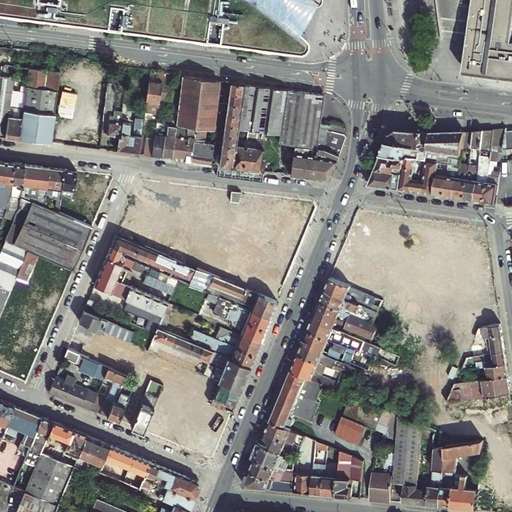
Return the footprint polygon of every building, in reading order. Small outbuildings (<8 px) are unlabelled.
[(0,0),(0,11),(93,21),(308,45),(311,44),(314,42),(315,39),(316,35),(315,32),(307,24),(315,8),(319,0),(0,0)] [(478,73),(511,77),(511,0),(487,0),(486,7),(478,73)] [(56,112),(62,70),(30,67),(27,86),(24,108),(56,112)] [(129,67),(128,72),(127,85),(125,94),(138,96),(142,69),(129,67)] [(127,72),(110,69),(105,108),(112,109),(115,84),(125,86),(127,72)] [(145,107),(145,111),(159,113),(160,104),(164,76),(164,72),(156,71),(155,81),(149,80),(147,93),(145,107)] [(0,134),(7,135),(11,105),(15,76),(11,76),(0,73),(0,134)] [(180,101),(177,126),(188,127),(195,128),(196,124),(216,126),(216,123),(214,120),(220,79),(183,74),(180,101)] [(164,76),(160,104),(171,105),(175,77),(164,76)] [(243,93),(245,82),(231,80),(231,85),(230,91),(243,93)] [(243,93),(242,104),(240,114),(239,125),(238,127),(248,128),(258,129),(269,131),(276,132),(281,132),(279,142),(290,144),(295,144),(316,147),(320,122),(324,92),(286,87),(245,82),(243,93)] [(21,85),(21,91),(18,106),(11,105),(7,135),(15,136),(19,137),(24,108),(27,86),(21,85)] [(21,91),(13,90),(11,105),(18,106),(21,91)] [(242,104),(243,93),(230,91),(229,95),(228,102),(242,104)] [(170,157),(172,158),(177,126),(180,101),(174,100),(173,113),(170,112),(167,132),(164,157),(170,157)] [(227,112),(240,114),(242,104),(228,102),(228,106),(227,112)] [(52,141),(56,112),(24,108),(19,137),(46,140),(52,141)] [(167,132),(170,112),(170,110),(166,109),(165,120),(158,119),(157,131),(167,132)] [(120,133),(122,122),(122,119),(123,115),(123,111),(115,110),(114,115),(111,114),(110,119),(109,119),(107,134),(107,136),(109,136),(110,137),(111,134),(120,135),(120,133)] [(225,123),(239,125),(240,114),(227,112),(226,116),(225,123)] [(135,116),(133,134),(131,152),(136,153),(139,153),(144,118),(135,116)] [(131,152),(133,134),(130,134),(132,123),(123,122),(123,119),(122,119),(122,122),(130,123),(129,134),(120,133),(120,135),(118,150),(121,151),(129,152),(131,152)] [(129,134),(130,123),(122,122),(120,133),(129,134)] [(315,152),(338,155),(343,141),(345,135),(345,133),(346,127),(320,122),(316,147),(315,152)] [(238,127),(239,125),(225,123),(225,126),(224,133),(237,135),(238,131),(238,127)] [(206,129),(215,131),(216,126),(196,124),(195,128),(192,151),(192,161),(203,162),(211,163),(214,142),(205,141),(206,129)] [(184,159),(188,127),(177,126),(172,158),(179,159),(184,159)] [(192,151),(195,128),(188,127),(184,159),(188,160),(192,161),(192,151)] [(257,138),(258,133),(258,129),(248,128),(247,132),(247,136),(257,138)] [(495,129),(492,146),(491,154),(491,156),(490,163),(494,163),(496,164),(497,160),(501,161),(502,155),(503,148),(506,131),(506,128),(500,128),(495,129)] [(256,146),(267,147),(269,131),(258,129),(258,133),(257,138),(257,141),(256,146)] [(387,140),(422,145),(427,146),(430,131),(421,131),(397,129),(391,133),(389,137),(387,140)] [(479,130),(474,130),(471,147),(478,148),(478,151),(481,151),(481,150),(484,129),(479,130)] [(490,129),(484,129),(481,150),(489,151),(488,153),(491,154),(492,146),(495,129),(490,129)] [(511,130),(506,131),(503,148),(510,147),(511,147),(511,130)] [(167,132),(157,131),(156,138),(154,155),(161,156),(164,157),(167,132)] [(449,163),(459,164),(459,162),(463,137),(464,131),(453,132),(444,132),(437,132),(430,131),(427,146),(427,150),(425,159),(427,159),(438,161),(449,163)] [(236,143),(237,135),(224,133),(223,137),(222,143),(236,145),(236,143)] [(149,155),(154,155),(156,138),(148,137),(145,154),(149,155)] [(421,149),(422,145),(387,140),(385,147),(382,153),(414,157),(415,150),(420,150),(419,158),(421,159),(423,159),(425,159),(427,150),(421,149)] [(234,156),(236,145),(222,143),(222,148),(221,154),(234,156)] [(236,145),(234,156),(233,166),(240,167),(242,167),(245,144),(236,143),(236,145)] [(245,144),(242,167),(250,168),(253,169),(256,146),(245,144)] [(316,147),(295,144),(291,174),(298,175),(312,177),(315,152),(316,147)] [(256,146),(253,169),(260,170),(264,170),(267,147),(256,146)] [(338,155),(315,152),(312,177),(314,177),(328,179),(334,164),(338,155)] [(414,157),(382,153),(379,160),(375,169),(401,174),(402,166),(413,168),(414,160),(418,160),(418,162),(420,162),(421,159),(419,158),(416,158),(414,157)] [(234,156),(221,154),(220,158),(220,164),(223,165),(233,166),(234,156)] [(480,162),(479,165),(474,200),(479,201),(484,202),(489,171),(490,163),(491,156),(481,154),(480,156),(480,162)] [(436,173),(438,161),(427,159),(426,163),(425,171),(436,173)] [(0,160),(0,194),(9,198),(10,194),(14,162),(7,161),(0,160)] [(438,161),(436,173),(435,183),(433,194),(438,195),(443,196),(449,163),(438,161)] [(19,208),(25,164),(22,163),(14,162),(10,194),(9,198),(3,217),(13,220),(16,211),(19,208)] [(458,198),(463,199),(469,164),(459,162),(459,164),(458,169),(454,197),(458,198)] [(449,197),(454,197),(458,169),(459,164),(449,163),(443,196),(449,197)] [(0,250),(0,286),(9,291),(15,277),(20,266),(27,250),(38,255),(73,270),(87,238),(92,226),(75,219),(59,212),(56,210),(49,208),(44,206),(46,194),(50,167),(39,166),(25,164),(19,208),(16,211),(13,220),(0,250)] [(469,164),(463,199),(469,200),(474,200),(479,165),(469,164)] [(410,191),(411,179),(413,168),(402,166),(401,174),(399,189),(403,190),(410,191)] [(59,168),(50,167),(46,194),(55,196),(55,198),(57,198),(56,210),(59,212),(61,195),(61,188),(64,169),(59,168)] [(489,171),(484,202),(490,203),(495,204),(499,173),(500,169),(494,169),(492,168),(491,172),(489,171)] [(64,169),(61,188),(73,190),(76,170),(71,170),(64,169)] [(369,185),(399,189),(401,174),(375,169),(372,177),(369,185)] [(424,181),(435,183),(436,173),(425,171),(424,181)] [(422,193),(424,181),(418,180),(411,179),(410,191),(416,192),(422,193)] [(433,194),(435,183),(424,181),(422,193),(428,193),(433,194)] [(61,188),(61,195),(67,198),(69,195),(72,195),(73,190),(61,188)] [(0,216),(3,217),(9,198),(0,194),(0,216)] [(447,233),(449,221),(355,209),(350,250),(405,257),(405,256),(416,258),(417,247),(406,246),(406,248),(390,245),(391,233),(373,230),(374,223),(447,233)] [(468,261),(490,259),(486,223),(451,227),(453,245),(457,245),(461,283),(471,282),(472,294),(497,291),(494,267),(469,270),(468,261)] [(121,249),(125,251),(130,239),(116,233),(114,237),(111,245),(121,249)] [(130,239),(125,251),(130,253),(134,255),(139,243),(130,239)] [(139,243),(134,255),(141,257),(144,259),(149,247),(143,245),(139,243)] [(121,251),(121,249),(111,245),(110,247),(108,251),(106,257),(120,262),(123,255),(120,252),(121,251)] [(158,251),(149,247),(144,259),(149,261),(153,263),(158,251)] [(31,271),(38,255),(27,250),(20,266),(31,271)] [(158,251),(153,263),(160,265),(162,266),(167,255),(158,251)] [(171,270),(176,259),(167,255),(162,266),(167,268),(171,270)] [(102,265),(99,272),(116,279),(122,265),(122,264),(120,262),(106,257),(105,258),(102,265)] [(176,272),(180,274),(185,262),(176,259),(171,270),(176,272)] [(130,267),(137,270),(139,270),(141,265),(132,261),(130,267)] [(188,283),(194,266),(185,262),(180,274),(179,276),(178,279),(188,283)] [(140,271),(148,274),(150,270),(148,269),(149,267),(142,264),(141,265),(139,270),(140,271)] [(31,271),(20,266),(15,277),(26,282),(31,271)] [(227,280),(194,266),(188,283),(210,292),(250,309),(271,317),(275,308),(277,301),(265,296),(261,294),(260,294),(252,290),(246,288),(236,284),(227,280)] [(148,274),(157,278),(159,272),(150,268),(150,270),(148,274)] [(158,279),(157,278),(148,274),(140,271),(139,273),(142,277),(153,282),(156,283),(158,279)] [(116,279),(99,272),(97,278),(94,284),(116,293),(121,281),(116,279)] [(168,276),(159,272),(157,278),(158,279),(166,282),(168,276)] [(376,283),(378,277),(364,272),(362,278),(376,283)] [(177,280),(168,276),(166,282),(175,286),(177,280)] [(388,277),(384,288),(429,305),(437,283),(427,279),(423,290),(388,277)] [(346,298),(350,286),(330,278),(328,282),(325,289),(346,298)] [(121,281),(116,293),(118,294),(125,297),(130,285),(127,284),(121,281)] [(173,290),(175,286),(166,282),(164,286),(167,288),(173,290)] [(135,301),(140,289),(135,287),(130,285),(125,297),(128,298),(130,299),(135,301)] [(0,312),(4,302),(9,291),(0,286),(0,312)] [(346,298),(360,304),(378,311),(382,299),(350,286),(346,298)] [(144,305),(145,305),(150,293),(145,291),(140,289),(135,301),(144,305)] [(360,304),(346,298),(325,289),(324,293),(320,301),(373,323),(378,311),(360,304)] [(216,308),(266,329),(269,321),(271,317),(250,309),(210,292),(207,300),(218,304),(216,308)] [(150,293),(145,305),(154,309),(159,297),(150,293)] [(154,309),(163,313),(168,301),(166,300),(159,297),(154,309)] [(163,313),(154,309),(145,305),(144,305),(135,301),(130,299),(126,309),(151,320),(147,328),(156,332),(158,327),(163,313)] [(378,325),(373,323),(320,301),(318,308),(314,316),(313,318),(333,327),(335,322),(373,338),(378,325)] [(264,334),(266,329),(216,308),(214,313),(227,319),(225,325),(241,332),(261,340),(264,334)] [(79,321),(113,335),(129,342),(134,331),(83,310),(82,314),(79,321)] [(311,324),(309,329),(329,337),(334,340),(356,349),(367,353),(371,343),(333,327),(313,318),(311,324)] [(502,329),(501,324),(482,327),(484,338),(486,337),(503,334),(502,329)] [(220,326),(216,337),(218,338),(219,335),(225,337),(226,333),(238,338),(240,334),(220,326)] [(162,341),(167,331),(158,327),(156,332),(153,337),(158,339),(162,341)] [(255,354),(218,338),(216,337),(194,328),(191,334),(198,337),(196,343),(204,346),(213,350),(220,353),(228,356),(230,357),(250,366),(254,358),(255,354)] [(306,335),(303,342),(324,351),(329,337),(309,329),(306,335)] [(176,334),(167,331),(162,341),(168,344),(171,345),(176,334)] [(219,335),(218,338),(255,354),(259,345),(261,340),(241,332),(240,334),(238,338),(226,333),(225,337),(219,335)] [(180,349),(185,338),(176,334),(171,345),(174,346),(180,349)] [(198,337),(191,334),(189,340),(194,342),(196,343),(198,337)] [(504,344),(503,334),(486,337),(488,350),(493,349),(493,353),(505,351),(504,344)] [(473,340),(471,346),(467,354),(466,357),(473,356),(480,355),(483,354),(483,338),(477,339),(475,336),(473,340)] [(189,340),(185,338),(180,349),(187,352),(190,353),(194,342),(189,340)] [(356,349),(334,340),(329,353),(350,362),(356,349)] [(199,357),(204,346),(196,343),(194,342),(190,353),(194,355),(199,357)] [(301,348),(299,353),(327,365),(343,372),(351,376),(349,380),(354,382),(357,374),(359,369),(351,366),(323,353),(324,351),(303,342),(301,348)] [(391,352),(382,348),(371,343),(367,353),(374,356),(377,357),(387,362),(391,352)] [(208,360),(213,350),(204,346),(199,357),(204,359),(208,360)] [(76,362),(79,354),(67,348),(65,352),(63,357),(76,362)] [(200,366),(160,349),(158,354),(198,371),(200,366)] [(216,363),(220,353),(213,350),(208,360),(216,363)] [(485,361),(486,367),(507,363),(506,360),(505,351),(493,353),(494,359),(485,361)] [(224,367),(228,356),(220,353),(216,363),(224,367)] [(327,365),(299,353),(296,360),(292,370),(327,384),(344,391),(349,380),(351,376),(343,372),(340,380),(338,384),(335,383),(336,380),(323,374),(323,373),(327,365)] [(480,355),(481,362),(482,367),(486,367),(485,361),(494,359),(493,353),(483,354),(480,355)] [(10,354),(2,373),(25,384),(34,365),(10,354)] [(108,367),(79,354),(76,362),(80,364),(78,368),(103,379),(104,377),(108,367)] [(228,356),(224,367),(246,376),(249,369),(250,366),(230,357),(228,356)] [(464,362),(461,370),(479,368),(482,367),(481,362),(472,364),(469,363),(473,356),(466,357),(464,362)] [(482,380),(509,376),(508,371),(507,363),(486,367),(482,367),(479,368),(482,380)] [(220,381),(241,389),(243,384),(245,378),(246,376),(224,367),(223,369),(223,370),(209,364),(207,369),(206,372),(205,374),(220,381)] [(343,372),(327,365),(323,373),(340,380),(343,372)] [(122,380),(124,374),(108,367),(104,377),(113,381),(100,413),(103,414),(107,416),(113,400),(122,380)] [(292,370),(288,379),(286,385),(283,390),(321,406),(323,403),(320,402),(327,384),(292,370)] [(65,379),(56,375),(49,391),(66,399),(87,408),(91,409),(97,395),(98,393),(74,383),(76,378),(67,374),(65,379)] [(510,386),(509,376),(482,380),(459,383),(455,384),(453,390),(449,400),(448,402),(449,402),(455,401),(462,400),(471,398),(511,393),(510,386)] [(283,390),(281,395),(319,411),(321,406),(283,390)] [(103,398),(97,395),(91,409),(95,411),(98,412),(103,398)] [(279,402),(277,406),(295,414),(310,420),(314,412),(318,414),(319,411),(281,395),(279,402)] [(380,406),(370,402),(360,398),(352,395),(343,415),(368,426),(377,430),(379,430),(388,410),(380,406)] [(10,403),(4,400),(0,409),(0,430),(3,432),(3,429),(14,404),(10,403)] [(131,427),(144,432),(153,407),(140,403),(131,427)] [(27,410),(14,404),(3,429),(15,434),(17,428),(24,431),(24,430),(32,412),(27,410)] [(274,413),(271,421),(292,429),(295,421),(294,418),(293,418),(295,414),(277,406),(274,413)] [(383,436),(397,442),(400,414),(388,410),(379,430),(384,432),(383,436)] [(23,453),(25,454),(42,416),(38,414),(32,412),(24,430),(27,432),(24,441),(21,440),(17,448),(24,451),(23,453)] [(453,424),(488,423),(487,412),(452,414),(453,424)] [(423,433),(424,424),(405,417),(400,414),(397,442),(396,452),(395,465),(394,474),(393,482),(405,483),(418,484),(418,482),(422,448),(423,433)] [(343,415),(341,420),(366,431),(368,426),(343,415)] [(25,454),(23,459),(35,464),(47,437),(53,420),(49,419),(42,416),(25,454)] [(59,436),(61,437),(66,425),(60,423),(53,420),(47,437),(57,441),(59,436)] [(366,431),(341,420),(335,434),(360,445),(366,431)] [(298,432),(292,429),(271,421),(269,425),(266,432),(286,441),(286,442),(293,445),(293,446),(296,447),(297,444),(301,446),(302,445),(294,441),(298,432)] [(25,490),(57,503),(58,502),(77,454),(86,434),(80,432),(66,425),(61,437),(68,440),(64,450),(66,451),(62,459),(51,455),(57,441),(47,437),(35,464),(25,490)] [(286,441),(266,432),(264,437),(261,444),(283,454),(285,449),(292,452),(293,450),(298,452),(300,448),(301,446),(297,444),(296,447),(293,446),(293,445),(286,442),(286,441)] [(86,434),(77,454),(84,457),(82,461),(82,465),(88,467),(91,460),(101,464),(104,457),(110,443),(101,440),(91,436),(86,434)] [(317,449),(318,440),(307,436),(302,445),(301,446),(300,448),(298,464),(294,464),(293,472),(297,473),(314,475),(315,462),(317,449)] [(482,439),(444,445),(444,459),(443,470),(455,471),(456,471),(457,455),(482,451),(482,446),(483,439),(482,439)] [(104,457),(127,467),(133,453),(129,452),(115,446),(110,443),(104,457)] [(259,449),(255,458),(293,474),(293,472),(294,464),(294,458),(283,454),(261,444),(259,449)] [(444,459),(444,445),(437,446),(434,469),(443,470),(444,459)] [(364,460),(342,451),(340,469),(337,495),(346,496),(351,497),(353,485),(350,485),(351,479),(362,480),(364,460)] [(395,465),(396,452),(387,451),(386,464),(395,465)] [(143,457),(133,453),(127,467),(145,474),(151,461),(143,457)] [(270,479),(293,482),(294,474),(293,474),(255,458),(252,465),(249,473),(270,479)] [(159,484),(164,486),(168,487),(195,498),(199,490),(201,486),(198,480),(151,461),(145,474),(144,478),(147,479),(150,473),(161,477),(159,484)] [(323,494),(326,468),(327,463),(315,462),(314,475),(312,493),(316,493),(323,494)] [(340,469),(326,468),(323,494),(328,495),(337,495),(340,469)] [(440,506),(443,470),(434,469),(433,485),(429,485),(429,489),(427,505),(437,505),(440,506)] [(454,483),(454,474),(455,471),(443,470),(440,506),(445,506),(451,507),(454,483)] [(393,482),(394,474),(373,472),(370,499),(382,500),(391,501),(393,482)] [(270,479),(249,473),(247,477),(245,483),(246,487),(262,488),(292,491),(293,482),(270,479)] [(304,492),(312,493),(314,475),(297,473),(295,491),(304,492)] [(462,484),(454,483),(451,507),(458,508),(466,508),(468,491),(466,488),(467,484),(467,475),(462,475),(462,484)] [(194,502),(195,498),(168,487),(164,486),(159,484),(147,479),(144,478),(139,488),(159,497),(174,503),(190,510),(194,502)] [(424,483),(418,482),(418,484),(405,483),(403,502),(414,503),(424,504),(427,505),(429,489),(423,488),(424,483)] [(476,509),(478,485),(467,484),(466,488),(468,491),(466,508),(471,509),(476,509)] [(53,511),(57,503),(25,490),(15,511),(53,511)] [(104,510),(108,511),(189,511),(190,510),(174,503),(171,510),(161,506),(158,511),(130,511),(96,498),(93,505),(104,510)]
